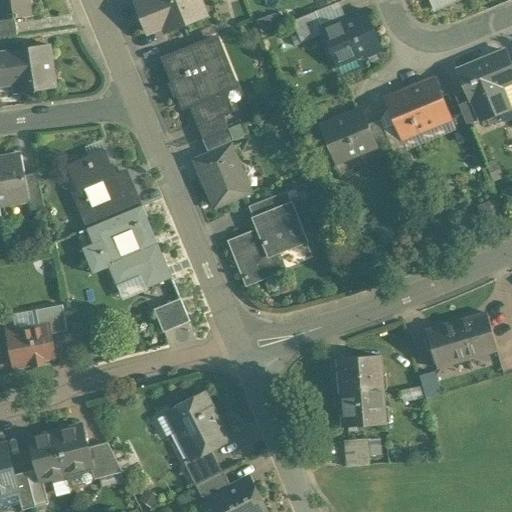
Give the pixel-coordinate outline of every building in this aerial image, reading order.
[(30,0),(0,0),(0,20),(33,16),(30,0)] [(145,0),(136,4),(148,32),(164,26),(166,31),(206,15),(199,0),(145,0)] [(430,0),(435,10),(457,0),(430,0)] [(365,10),(322,28),(324,34),(338,68),(382,49),(365,10)] [(315,12),(293,21),(302,43),(324,34),(322,28),(315,12)] [(16,22),(0,24),(0,37),(17,35),(16,22)] [(214,39),(164,59),(183,107),(189,104),(198,127),(225,116),(234,112),(224,89),(222,90),(221,86),(231,81),(214,39)] [(48,45),(10,50),(10,51),(0,52),(0,86),(16,85),(17,94),(55,88),(48,45)] [(505,51),(457,71),(470,102),(472,101),(481,122),(504,112),(495,91),(511,83),(511,68),(511,66),(505,51)] [(434,80),(385,101),(395,124),(402,139),(403,139),(450,119),(434,80)] [(357,112),(321,126),(335,163),(377,146),(369,125),(364,127),(357,112)] [(225,116),(198,127),(203,138),(229,128),(225,116)] [(381,121),(369,125),(377,146),(389,142),(384,129),(381,121)] [(402,139),(395,124),(384,129),(389,142),(394,153),(407,148),(403,139),(402,139)] [(229,128),(203,138),(208,150),(234,139),(229,128)] [(232,144),(195,159),(215,206),(251,191),(232,144)] [(106,148),(67,164),(79,192),(117,176),(106,148)] [(21,155),(0,159),(0,204),(29,199),(30,199),(25,175),(21,155)] [(117,176),(79,192),(93,227),(143,207),(128,171),(117,176)] [(37,173),(25,175),(30,199),(29,199),(31,210),(44,207),(37,173)] [(286,191),(248,207),(253,219),(291,204),(286,191)] [(291,204),(253,219),(258,230),(229,242),(247,284),(281,270),(275,255),(307,241),(291,204)] [(143,207),(93,227),(99,242),(97,243),(106,264),(108,263),(110,268),(118,287),(119,287),(117,281),(139,272),(140,275),(163,266),(154,245),(158,243),(143,207)] [(106,264),(97,243),(82,249),(93,275),(110,268),(108,263),(106,264)] [(163,266),(140,275),(146,289),(172,278),(171,277),(168,278),(163,266)] [(181,299),(154,310),(164,333),(190,322),(181,299)] [(63,305),(36,310),(39,327),(49,325),(51,334),(68,331),(63,305)] [(487,312),(426,331),(437,368),(499,348),(487,312)] [(39,327),(14,332),(17,347),(10,348),(14,368),(32,364),(33,367),(45,365),(44,359),(55,356),(51,334),(49,325),(39,327)] [(379,355),(338,358),(344,427),(385,424),(379,355)] [(436,381),(422,385),(425,398),(440,394),(436,381)] [(205,394),(168,412),(192,459),(192,460),(212,450),(230,441),(205,394)] [(82,425),(55,432),(68,478),(79,476),(80,473),(80,472),(92,468),(93,468),(88,449),(82,425)] [(55,432),(30,439),(38,469),(42,481),(43,481),(54,478),(58,481),(68,478),(55,432)] [(367,439),(345,441),(347,467),(369,465),(367,439)] [(108,443),(88,449),(93,468),(92,468),(95,480),(123,472),(108,443)] [(7,444),(0,445),(0,511),(4,511),(9,511),(12,507),(21,504),(18,491),(19,490),(15,475),(7,444)] [(212,450),(192,460),(192,459),(184,462),(197,486),(223,472),(212,450)] [(42,481),(38,469),(27,472),(36,507),(49,504),(43,481),(42,481)] [(36,507),(27,472),(15,475),(19,490),(18,491),(21,504),(23,511),(36,507)] [(223,472),(197,486),(205,502),(208,501),(207,500),(231,488),(223,472)] [(231,488),(207,500),(208,501),(213,511),(267,511),(250,478),(231,488)]
